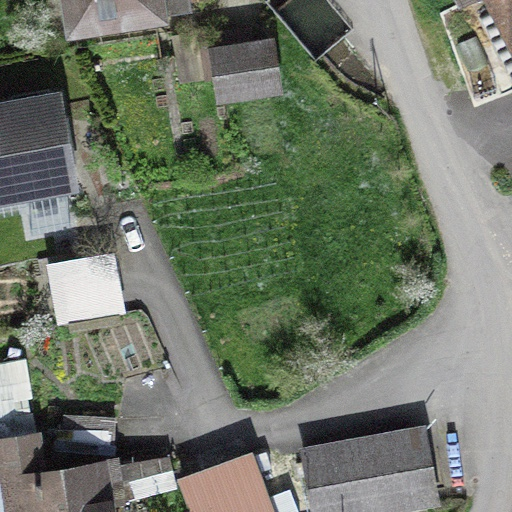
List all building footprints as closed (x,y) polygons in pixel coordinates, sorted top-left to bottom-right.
[(180,0),(83,0),(87,23),(182,11),(180,0)] [(285,45),(227,54),(235,110),(294,102),(285,45)] [(69,106),(0,117),(0,202),(82,189),(69,106)] [(81,311),(144,296),(131,242),(68,257),(81,311)] [(427,431),(306,448),(314,511),(350,511),(437,500),(427,431)] [(43,438),(1,443),(8,511),(117,511),(115,471),(46,480),(43,438)] [(275,511),(257,455),(187,478),(198,511),(275,511)]
